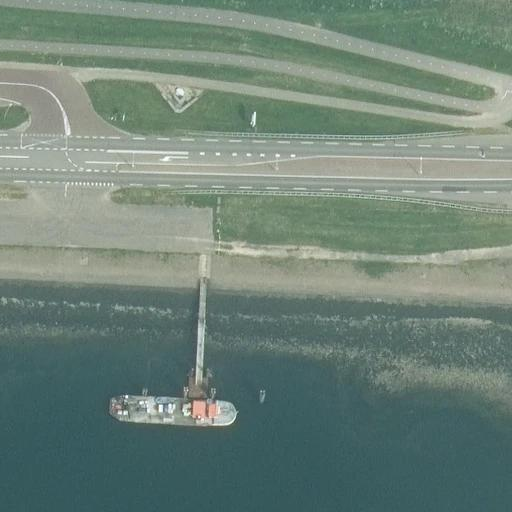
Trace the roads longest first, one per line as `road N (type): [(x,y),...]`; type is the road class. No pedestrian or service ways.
road 1 (primary): [(511,155),(0,141)]
road 2 (primary): [(0,175),(511,186)]
road 3 (track): [(511,254),(390,261),(205,252)]
